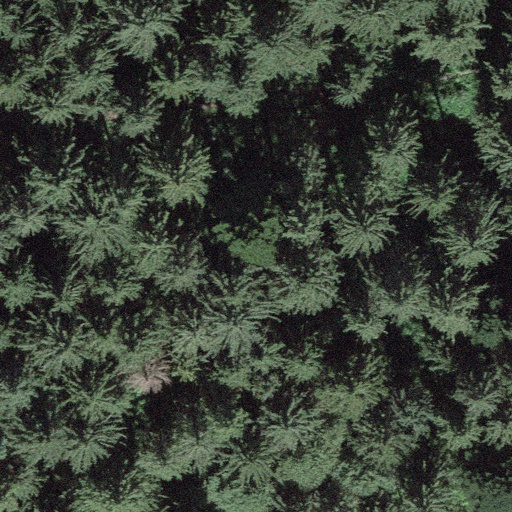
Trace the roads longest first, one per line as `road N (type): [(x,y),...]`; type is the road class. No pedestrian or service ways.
road 1 (track): [(0,96),(511,93)]
road 2 (track): [(110,511),(82,478),(0,435)]
